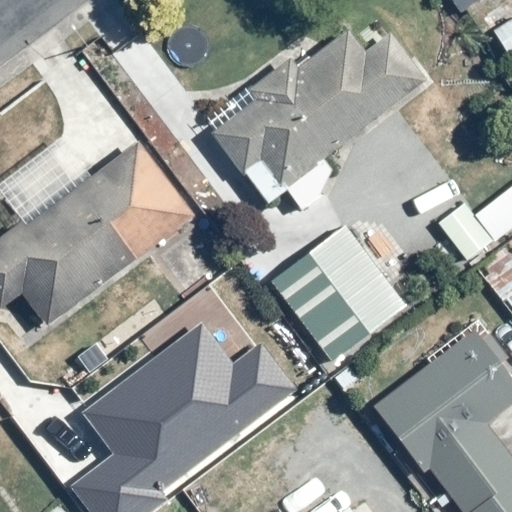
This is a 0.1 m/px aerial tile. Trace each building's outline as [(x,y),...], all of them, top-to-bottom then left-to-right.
[(268,154),(290,183),(427,78),(408,53),(367,0),(365,0),(219,112),(204,123),(242,173),(268,154)] [(455,0),(465,11),(478,0),(455,0)] [(511,10),(510,7),(487,27),(511,55),(511,10)] [(0,292),(15,281),(49,326),(195,215),(137,140),(10,237),(0,224),(0,292)] [(408,305),(346,221),(310,247),(298,231),(272,249),(258,259),(332,360),(408,305)] [(511,406),(511,359),(480,317),(376,397),(462,511),(511,511),(511,450),(491,422),(511,406)] [(75,399),(29,333),(0,352),(0,388),(29,430),(75,399)] [(90,456),(70,427),(41,447),(62,476),(90,456)]
